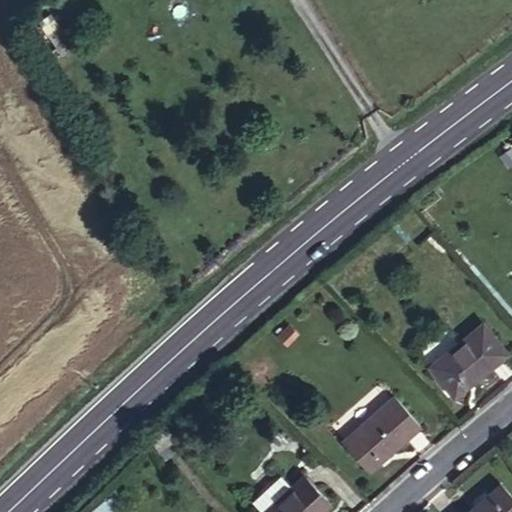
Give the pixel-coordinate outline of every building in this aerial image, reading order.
[(481,322),(428,366),(453,396),(506,353),(481,322)] [(368,471),(420,425),(393,394),(341,440),(368,471)] [(179,446),(166,429),(151,441),(164,458),(179,446)] [(291,486),(261,511),(320,511),(330,503),(304,474),(291,486)] [(251,501),(261,511),(291,486),(280,475),(251,501)] [(511,511),(511,497),(500,483),(466,511),(511,511)] [(112,511),(104,502),(92,511),(112,511)]
